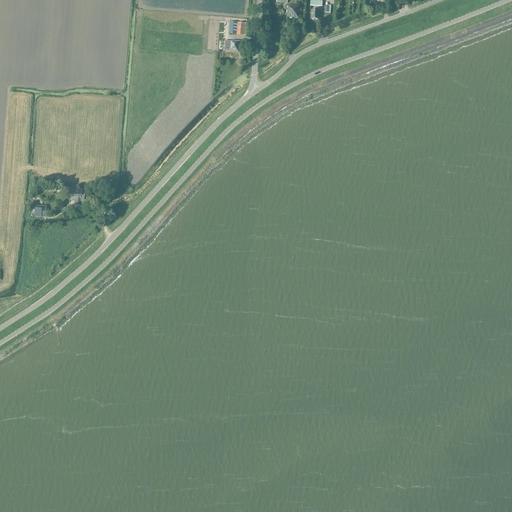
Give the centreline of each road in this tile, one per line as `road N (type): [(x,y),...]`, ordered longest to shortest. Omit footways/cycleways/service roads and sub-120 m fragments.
road 1 (tertiary): [(0,342),(102,266),(258,104),(329,66),(506,0)]
road 2 (tertiary): [(252,91),(92,258),(0,328)]
road 3 (tertiary): [(438,0),(311,47),(252,91)]
